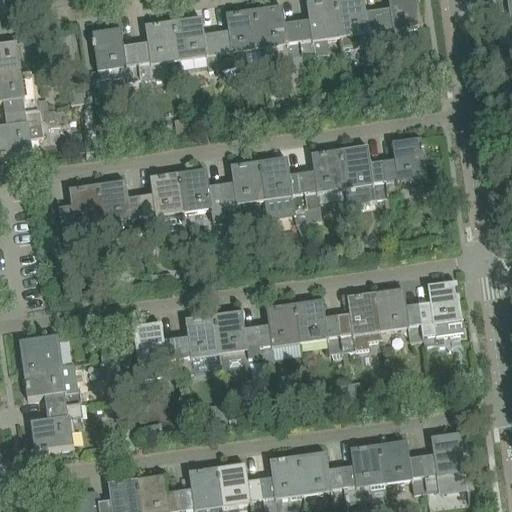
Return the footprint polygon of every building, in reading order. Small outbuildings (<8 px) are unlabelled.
[(391,15),(379,16),(380,23),(382,36),(384,51),(396,50),(398,49),(409,48),(407,33),(421,31),(422,30),(419,7),(420,7),(420,1),(418,1),(418,0),(389,0),(391,15)] [(511,30),(498,32),(503,65),(511,63),(511,0),(507,0),(510,18),(511,30)] [(346,6),(336,7),(341,42),(342,53),(371,49),(371,53),(384,51),(382,36),(380,23),(379,16),(367,18),(365,3),(363,4),(355,5),(346,6)] [(310,26),(298,28),(299,34),(301,48),(303,62),(315,60),(316,60),(330,58),(328,44),(341,42),(336,7),(323,9),(322,8),(316,9),(316,10),(309,11),(308,11),(310,26)] [(266,17),(255,19),(260,53),(262,65),(263,76),(271,75),(274,70),(284,68),(289,72),(292,72),(304,70),(302,62),(303,62),(301,48),(299,34),(298,28),(286,30),(284,15),(283,15),(274,16),(266,17)] [(229,37),(217,39),(218,45),(220,59),(221,61),(222,73),(234,72),(248,70),(248,67),(247,55),(260,53),(255,19),(242,21),(242,19),(235,20),(236,22),(228,23),(227,23),(229,37)] [(185,29),(175,30),(180,65),(179,65),(180,75),(209,71),(210,75),(218,74),(221,73),(222,73),(221,61),(220,59),(218,45),(217,39),(205,41),(203,26),(202,26),(194,27),(185,29)] [(148,49),(137,50),(137,56),(140,71),(142,85),(153,83),(168,81),(166,67),(179,65),(180,65),(175,30),(161,32),(161,31),(155,31),(155,33),(148,34),(146,34),(148,49)] [(94,47),(93,47),(94,53),(95,53),(98,76),(100,76),(111,74),(114,74),(127,72),(128,81),(129,87),(142,85),(140,71),(137,56),(137,50),(125,52),(123,37),(121,38),(95,41),(94,41),(94,47)] [(64,72),(76,70),(71,40),(59,42),(64,72)] [(0,80),(20,77),(18,63),(24,62),(22,48),(18,48),(16,48),(9,49),(9,47),(2,48),(2,50),(0,50),(0,80)] [(20,77),(0,80),(0,108),(2,108),(4,121),(12,120),(20,119),(26,118),(40,116),(40,115),(39,105),(38,103),(29,105),(27,92),(22,93),(22,92),(20,77)] [(5,132),(0,132),(0,162),(2,162),(2,164),(8,163),(8,161),(31,158),(31,157),(29,143),(44,141),(42,127),(41,123),(41,122),(40,116),(26,118),(20,119),(12,120),(4,121),(5,132)] [(200,121),(189,122),(191,135),(202,133),(200,121)] [(130,124),(118,126),(120,140),(132,139),(130,124)] [(395,166),(383,168),(384,174),(386,188),(388,202),(400,200),(398,186),(411,184),(426,182),(427,182),(425,163),(424,159),(425,158),(424,153),(423,153),(423,149),(422,148),(421,148),(395,152),(393,152),(395,166)] [(368,155),(341,159),(346,194),(347,205),(376,201),(377,204),(384,203),(388,202),(386,188),(384,174),(383,168),(372,169),(370,155),(368,155)] [(315,178),(303,179),(304,186),(306,199),(307,214),(309,227),(310,230),(320,229),(319,225),(322,225),(320,212),(320,209),(318,198),(331,196),(346,194),(341,159),(328,161),(327,160),(321,161),(321,162),(314,163),(313,163),(315,178)] [(288,167),(260,171),(265,205),(267,219),(267,220),(296,216),(298,228),(299,228),(309,227),(307,214),(306,199),(304,186),(303,179),(291,181),(289,167),(288,167)] [(234,190),(222,191),(223,197),(225,209),(225,211),(227,225),(240,224),(237,209),(250,207),(265,205),(260,171),(247,173),(247,171),(240,172),(241,173),(233,175),(232,175),(234,190)] [(207,178),(180,182),(185,217),(200,214),(212,213),(215,227),(227,225),(225,211),(225,209),(223,197),(222,191),(210,193),(208,178),(207,178)] [(153,201),(141,203),(142,209),(144,222),(146,236),(158,234),(159,234),(186,230),(185,217),(180,182),(166,184),(166,183),(160,184),(160,185),(153,186),(151,186),(153,201)] [(126,190),(99,194),(104,228),(106,242),(133,238),(134,238),(146,236),(144,222),(142,209),(141,203),(130,204),(127,190),(126,190)] [(73,213),(60,214),(61,220),(63,234),(65,248),(78,246),(76,232),(88,230),(104,228),(99,194),(85,196),(85,194),(79,195),(79,196),(73,197),(72,197),(71,198),(73,213)] [(431,310),(419,311),(420,317),(422,331),(423,343),(424,345),(425,351),(437,349),(436,341),(464,337),(463,325),(460,302),(461,302),(460,296),(459,296),(458,291),(457,291),(431,294),(429,295),(431,310)] [(404,298),(376,302),(381,336),(396,334),(409,333),(411,347),(424,345),(423,343),(422,331),(420,317),(419,311),(407,313),(405,298),(404,298)] [(350,320),(338,322),(339,328),(341,342),(343,357),(348,357),(356,356),(370,354),(369,347),(382,345),(381,336),(376,302),(363,304),(363,302),(357,303),(357,305),(350,306),(348,306),(350,320)] [(314,310),(295,313),(300,348),(316,346),(328,344),(330,359),(333,359),(333,364),(344,362),(343,357),(341,342),(339,328),(338,322),(327,324),(324,309),(323,309),(314,310)] [(270,332),(258,333),(259,339),(260,353),(262,365),(262,366),(270,365),(275,365),(274,351),(286,350),(300,348),(295,313),(282,315),(282,314),(276,315),(276,316),(269,317),(268,317),(270,332)] [(242,321),(214,324),(219,359),(221,372),(221,374),(223,383),(251,379),(249,367),(262,365),(260,353),(259,339),(258,333),(246,335),(244,320),(242,321)] [(189,343),(177,345),(178,351),(180,365),(182,378),(195,376),(221,372),(219,359),(214,324),(202,326),(201,325),(195,326),(195,327),(188,328),(187,328),(189,343)] [(135,341),(133,341),(136,361),(138,371),(139,382),(139,384),(169,380),(182,378),(180,365),(178,351),(177,345),(165,346),(163,332),(162,332),(135,335),(134,336),(135,341)] [(104,365),(116,363),(112,334),(99,336),(104,365)] [(36,345),(23,347),(23,348),(27,375),(61,371),(60,359),(57,344),(57,342),(50,343),(50,341),(43,342),(43,344),(36,345)] [(61,371),(27,375),(29,389),(27,390),(28,396),(29,396),(31,403),(31,404),(43,402),(45,414),(53,413),(67,411),(72,410),(82,408),(80,397),(79,397),(75,369),(61,371)] [(474,377),(462,379),(464,392),(476,390),(474,377)] [(34,428),(32,428),(32,430),(34,429),(38,455),(36,456),(36,457),(43,456),(43,457),(49,457),(49,455),(75,452),(75,450),(73,451),(71,437),(76,436),(74,423),(84,422),(82,408),(72,410),(45,414),(47,426),(34,428)] [(434,461),(422,463),(423,469),(425,483),(427,497),(439,495),(439,497),(469,493),(468,491),(466,477),(463,454),(464,453),(463,447),(462,448),(461,442),(460,443),(434,446),(432,447),(434,461)] [(390,453),(380,454),(385,488),(400,486),(412,485),(414,499),(427,497),(425,483),(423,469),(422,463),(411,464),(409,450),(407,450),(390,453)] [(354,473),(342,475),(343,480),(344,494),(346,508),(358,507),(359,507),(360,507),(372,505),(371,494),(370,490),(385,488),(380,454),(366,456),(366,454),(360,455),(360,457),(353,458),(352,458),(354,473)] [(309,464),(299,465),(304,500),(319,498),(332,496),(334,510),(346,508),(344,494),(343,480),(342,475),(330,476),(328,461),(326,461),(318,463),(309,464)] [(273,484),(261,486),(262,492),(264,505),(264,511),(281,511),(283,503),(289,502),(304,500),(299,465),(286,467),(286,466),(279,467),(280,468),(272,469),(271,469),(273,484)] [(228,475),(219,477),(223,511),(238,509),(251,507),(251,511),(264,511),(264,505),(262,492),(261,486),(249,488),(247,473),(246,473),(237,474),(228,475)] [(192,495),(180,496),(181,503),(182,511),(223,511),(219,477),(205,479),(205,477),(199,478),(199,479),(192,480),(190,481),(192,495)] [(148,487),(138,488),(141,511),(182,511),(181,503),(180,496),(169,498),(167,484),(165,484),(156,486),(148,487)] [(112,511),(141,511),(138,488),(124,490),(124,489),(118,490),(118,491),(111,492),(110,492),(112,507),(112,511)]
